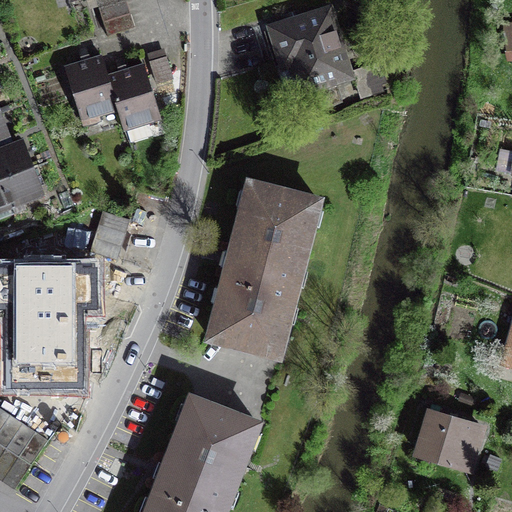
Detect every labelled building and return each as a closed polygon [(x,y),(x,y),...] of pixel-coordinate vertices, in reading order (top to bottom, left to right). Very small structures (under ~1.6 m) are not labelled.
[(126,0),(96,0),(108,36),(135,27),(126,0)] [(329,12),(268,30),(279,66),(300,60),(309,88),(348,75),(329,12)] [(98,112),(118,106),(108,77),(102,57),(65,68),(83,125),(100,120),(98,112)] [(165,59),(153,62),(160,82),(172,78),(165,59)] [(144,66),(108,77),(118,106),(124,126),(127,125),(132,141),(153,135),(148,121),(160,118),(144,66)] [(0,179),(29,168),(18,141),(0,147),(0,179)] [(0,179),(0,211),(12,207),(14,213),(25,209),(23,203),(40,196),(29,168),(0,179)] [(319,201),(250,183),(210,338),(279,356),(319,201)] [(130,219),(103,211),(86,265),(113,274),(130,219)] [(80,268),(9,268),(10,370),(81,369),(80,268)] [(223,511),(257,423),(191,398),(147,511),(223,511)] [(0,407),(0,443),(31,465),(48,439),(0,407)] [(482,429),(429,413),(419,446),(434,450),(431,458),(470,469),(482,429)] [(31,465),(0,443),(0,479),(15,490),(31,465)]
